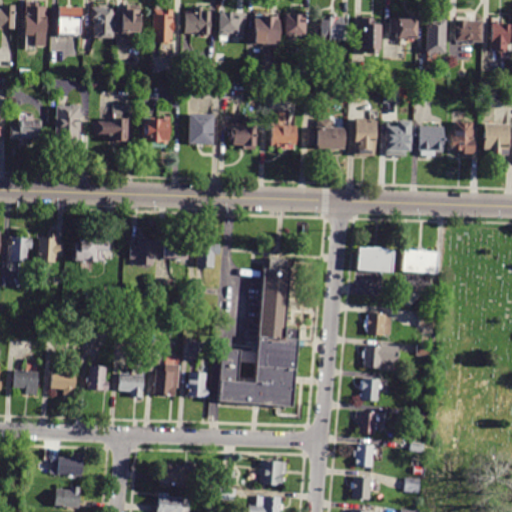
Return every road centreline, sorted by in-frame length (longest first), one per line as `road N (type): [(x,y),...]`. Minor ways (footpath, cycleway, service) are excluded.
road 1 (tertiary): [(511,206),(0,190)]
road 2 (residential): [(320,441),(0,430)]
road 3 (residential): [(314,511),(341,201)]
